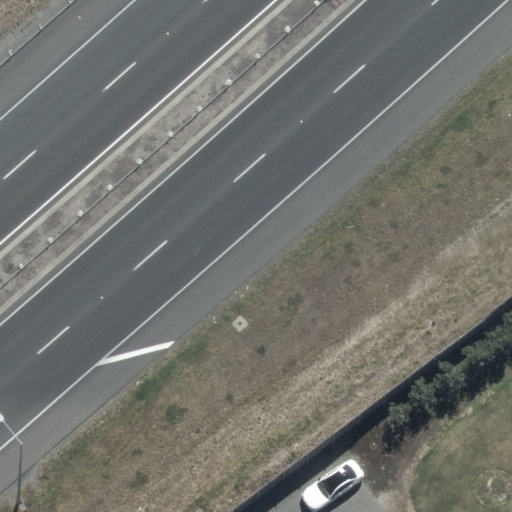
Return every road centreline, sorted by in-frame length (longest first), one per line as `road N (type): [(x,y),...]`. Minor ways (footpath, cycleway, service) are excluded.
road 1 (trunk): [(437,0),(0,386)]
road 2 (trunk): [(0,183),(205,0)]
